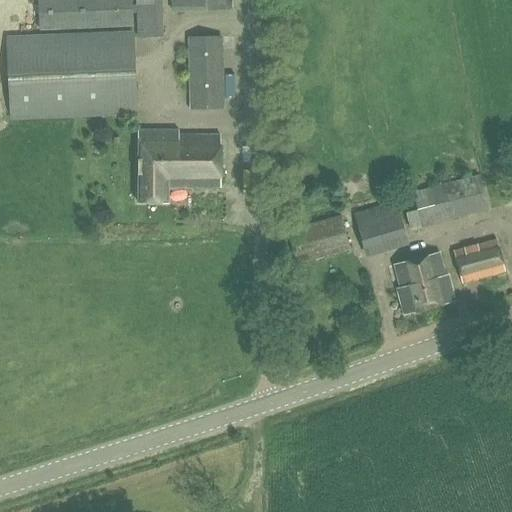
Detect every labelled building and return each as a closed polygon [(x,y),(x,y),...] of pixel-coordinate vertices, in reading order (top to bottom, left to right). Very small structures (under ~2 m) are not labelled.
[(39,0),(41,30),(134,26),(134,12),(138,12),(137,4),(133,4),(132,0),(39,0)] [(163,0),(137,0),(137,4),(138,12),(139,36),(165,36),(163,0)] [(173,0),(173,10),(231,8),(230,0),(173,0)] [(12,118),(137,113),(134,32),(9,37),(12,118)] [(190,84),(191,108),(225,107),(223,35),(190,36),(190,84)] [(222,187),(222,134),(180,134),(180,129),(139,129),(139,200),(169,201),(169,186),(222,187)] [(479,175),(401,194),(410,229),(488,210),(479,175)] [(368,257),(377,254),(367,210),(355,214),(368,257)] [(297,263),(351,248),(342,215),(288,230),(297,263)] [(463,282),(507,270),(498,239),(455,251),(463,282)] [(405,314),(456,300),(449,274),(446,275),(440,252),(396,264),(402,287),(398,288),(405,314)] [(358,293),(369,308),(378,302),(368,287),(358,293)]
